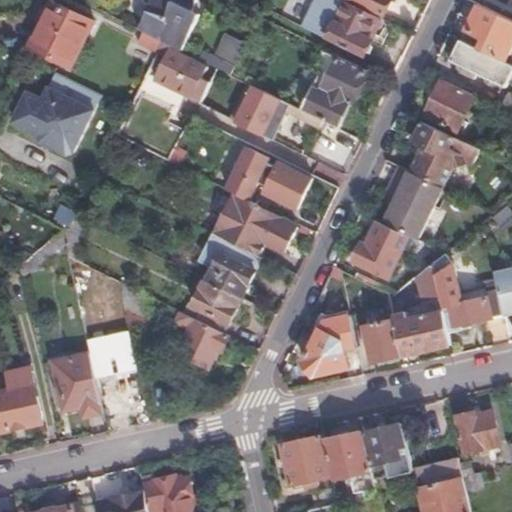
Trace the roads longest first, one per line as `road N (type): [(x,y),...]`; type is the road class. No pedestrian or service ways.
road 1 (unclassified): [(237,427),(241,401),(442,0)]
road 2 (residential): [(237,427),(511,365)]
road 3 (residential): [(0,478),(237,427)]
